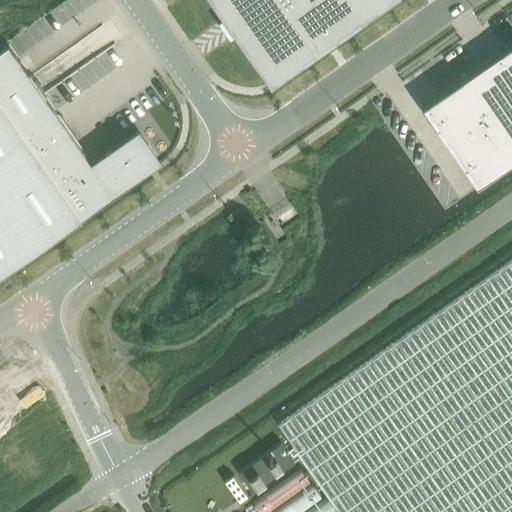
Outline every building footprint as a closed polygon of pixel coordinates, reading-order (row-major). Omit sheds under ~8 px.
[(271,82),(272,83),(389,0),(213,0),(225,17),(221,19),(222,20),(228,28),(233,36),(234,37),(238,35),(271,82)] [(511,43),(422,106),(437,127),(478,185),(511,161),(511,43)] [(9,44),(0,49),(0,274),(159,163),(136,130),(105,151),(107,154),(93,163),(56,111),(44,94),(9,44)] [(511,511),(511,259),(279,423),(341,511),(340,511),(511,511)] [(253,492),(296,461),(281,441),(239,472),(253,492)]
